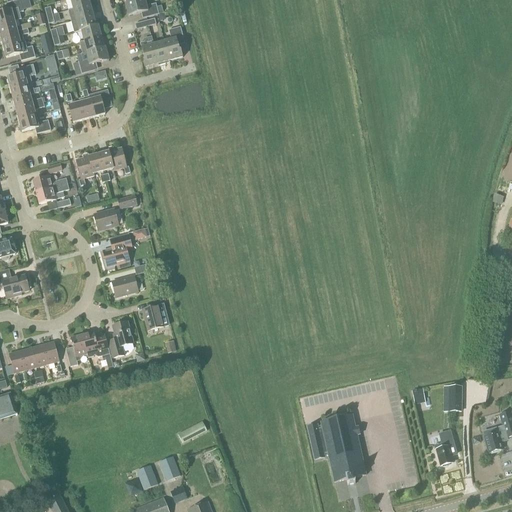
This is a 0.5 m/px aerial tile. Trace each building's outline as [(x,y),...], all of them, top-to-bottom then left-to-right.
[(70,0),(73,10),(91,6),(89,0),(70,0)] [(145,0),(126,5),(129,17),(145,13),(146,19),(159,15),(156,5),(147,7),(145,0)] [(0,13),(0,26),(15,22),(13,15),(24,13),(21,1),(8,4),(6,5),(8,12),(0,13)] [(91,6),(73,10),(69,12),(71,23),(94,17),(91,6)] [(39,27),(45,25),(43,15),(36,16),(39,27)] [(96,28),(96,27),(94,17),(71,23),(74,34),(79,32),(96,28)] [(0,34),(1,37),(23,31),(22,27),(16,28),(15,22),(0,26),(0,34)] [(137,31),(149,28),(147,22),(135,25),(137,31)] [(85,43),(102,38),(99,27),(96,27),(96,28),(79,32),(80,33),(82,32),(85,43)] [(180,52),(177,43),(184,41),(181,28),(169,31),(171,41),(165,43),(170,62),(183,59),(181,51),(180,52)] [(3,48),(20,43),(19,37),(29,35),(28,30),(23,31),(1,37),(3,48)] [(53,40),(55,49),(61,47),(58,38),(53,40)] [(105,49),(102,38),(85,43),(80,44),(83,55),(86,54),(106,49),(106,48),(105,49)] [(20,43),(3,48),(6,59),(20,55),(21,62),(36,58),(33,47),(27,49),(25,42),(20,43)] [(160,67),(154,46),(147,47),(145,43),(140,44),(145,61),(144,61),(146,69),(158,65),(159,67),(160,67)] [(166,63),(170,62),(165,43),(164,43),(165,44),(154,47),(154,46),(160,67),(166,65),(166,63)] [(106,49),(86,54),(88,61),(79,63),(82,75),(95,72),(93,65),(102,63),(102,64),(109,62),(106,49)] [(56,54),(58,62),(68,59),(67,53),(62,54),(62,53),(56,54)] [(50,75),(58,72),(54,57),(45,59),(50,75)] [(11,90),(33,84),(31,77),(36,76),(33,66),(19,70),(21,76),(8,79),(11,90)] [(13,101),(30,96),(41,94),(39,90),(34,91),(33,84),(11,90),(13,101)] [(16,111),(43,104),(42,100),(32,102),(30,96),(13,101),(16,111)] [(90,101),(95,118),(105,115),(101,98),(90,101)] [(84,121),(95,118),(90,101),(80,104),(84,121)] [(19,122),(36,117),(34,111),(44,109),(43,104),(16,111),(19,122)] [(73,124),(84,121),(80,104),(69,107),(73,124)] [(36,117),(19,122),(22,133),(35,130),(37,135),(51,131),(48,121),(38,124),(36,117)] [(115,169),(113,170),(114,172),(124,169),(126,175),(131,174),(129,168),(127,168),(122,149),(114,151),(114,148),(109,149),(115,169)] [(103,172),(113,170),(115,169),(109,149),(108,150),(108,153),(99,155),(103,172)] [(95,177),(94,175),(92,175),(87,155),(83,157),(83,160),(76,161),(81,181),(79,181),(81,187),(86,186),(84,180),(95,177)] [(103,172),(99,155),(89,158),(89,155),(87,155),(92,175),(94,175),(103,172)] [(49,175),(62,172),(60,166),(48,169),(49,175)] [(66,180),(61,181),(52,184),(51,178),(33,182),(36,194),(62,187),(67,186),(66,180)] [(36,194),(40,206),(57,201),(55,195),(64,193),(62,187),(36,194)] [(137,206),(135,198),(118,202),(121,210),(137,206)] [(59,210),(71,206),(70,200),(57,204),(59,210)] [(115,211),(94,216),(98,232),(119,227),(115,211)] [(5,212),(0,212),(0,235),(0,236),(0,235),(0,226),(8,225),(5,212)] [(135,242),(146,239),(144,230),(132,234),(135,242)] [(112,249),(110,252),(109,251),(104,253),(106,261),(105,263),(107,268),(108,269),(115,268),(116,266),(125,263),(123,257),(126,252),(132,250),(129,237),(110,242),(112,249)] [(12,241),(0,244),(0,259),(16,255),(12,241)] [(152,272),(150,265),(135,269),(136,276),(152,272)] [(7,300),(15,298),(14,296),(18,295),(30,292),(25,277),(12,280),(11,276),(9,271),(0,273),(0,284),(2,283),(7,300)] [(116,299),(138,293),(134,277),(112,283),(116,299)] [(159,307),(143,311),(148,332),(164,328),(159,307)] [(114,359),(124,357),(122,348),(133,345),(127,324),(113,327),(117,341),(109,343),(114,359)] [(82,336),(88,355),(94,354),(94,357),(98,359),(101,359),(101,360),(109,358),(103,337),(96,339),(94,333),(82,336)] [(75,356),(68,358),(71,368),(78,366),(77,362),(80,361),(80,360),(79,358),(88,355),(82,336),(71,339),(75,356)] [(43,346),(48,366),(60,363),(55,343),(43,346)] [(37,369),(48,366),(43,346),(32,349),(37,369)] [(26,372),(37,369),(32,349),(21,352),(26,372)] [(14,375),(26,372),(21,352),(9,355),(14,375)] [(62,373),(60,367),(56,368),(58,374),(59,374),(61,380),(67,378),(65,373),(62,373)] [(443,388),(443,414),(462,414),(462,388),(443,388)] [(412,392),(414,399),(424,396),(423,390),(412,392)] [(0,421),(18,416),(11,395),(0,398),(0,421)] [(499,416),(502,427),(482,433),(488,456),(503,452),(501,445),(508,443),(507,440),(511,438),(511,415),(511,412),(499,416)] [(356,429),(352,416),(321,424),(322,427),(318,427),(317,426),(307,428),(315,461),(325,458),(325,457),(328,456),(335,483),(347,480),(348,486),(356,484),(354,479),(366,476),(357,436),(360,435),(358,428),(356,429)] [(183,444),(206,432),(203,424),(179,436),(183,444)] [(451,459),(457,457),(450,432),(438,436),(441,445),(433,447),(440,470),(453,467),(451,459)] [(157,465),(164,486),(179,481),(171,459),(157,465)] [(149,468),(136,473),(143,494),(156,489),(149,468)] [(125,485),(129,498),(142,494),(137,480),(125,485)] [(175,505),(188,500),(183,488),(171,493),(175,505)] [(51,511),(68,511),(60,496),(47,503),(51,511)] [(133,511),(168,511),(164,499),(133,511)]
